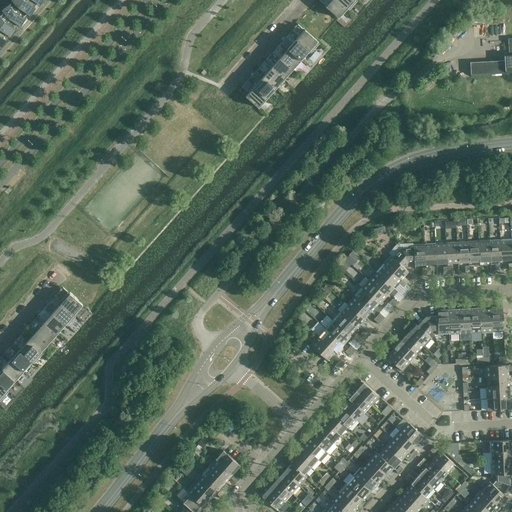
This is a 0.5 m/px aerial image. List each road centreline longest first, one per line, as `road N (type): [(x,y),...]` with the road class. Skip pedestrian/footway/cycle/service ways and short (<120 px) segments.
road 1 (secondary): [(511,140),(427,152),(378,174),(227,331)]
road 2 (secondary): [(246,347),(270,304),(377,184),(421,163),(511,149)]
road 3 (unclassified): [(0,182),(163,0)]
road 4 (unclassified): [(146,0),(0,163)]
road 5 (secondary): [(201,360),(168,417),(93,511)]
road 6 (residential): [(511,292),(418,293),(361,356)]
road 7 (secondary): [(103,511),(173,421),(217,383)]
